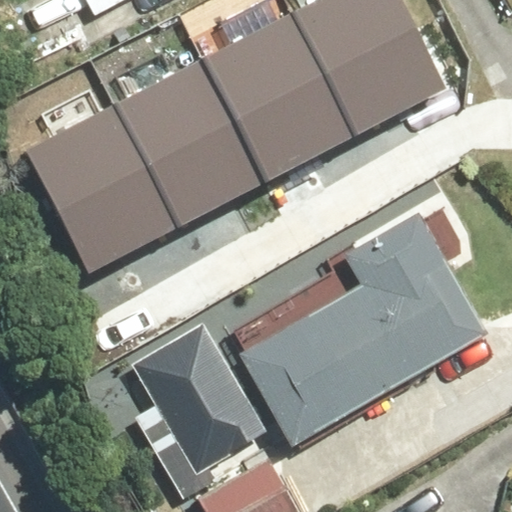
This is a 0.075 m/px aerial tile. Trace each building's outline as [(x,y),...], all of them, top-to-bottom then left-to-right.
[(401,0),(302,0),(291,6),(354,129),(443,84),(401,0)] [(291,6),(204,50),(267,173),(354,129),(291,6)] [(204,50),(115,95),(177,218),(267,173),(204,50)] [(115,95),(27,139),(90,262),(177,218),(115,95)] [(298,435),(491,326),(422,204),(349,245),(369,280),(248,347),(298,435)] [(205,315),(138,352),(198,461),(265,424),(205,315)] [(313,511),(281,457),(210,498),(217,511),(313,511)]
